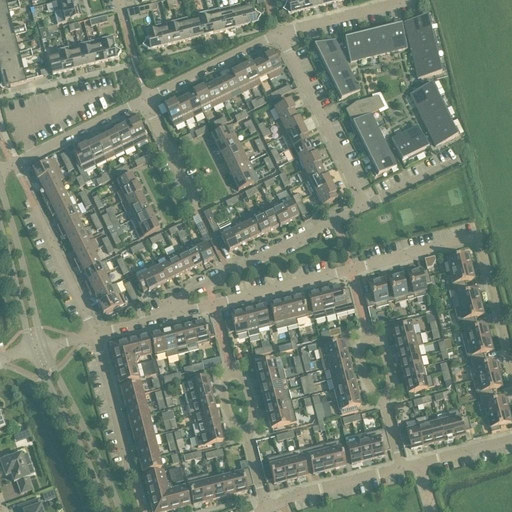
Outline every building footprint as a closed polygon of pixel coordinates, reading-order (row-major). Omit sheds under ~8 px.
[(0,0),(0,64),(0,65),(0,62),(0,59),(2,59),(4,66),(0,67),(0,76),(2,84),(1,84),(1,85),(0,85),(0,86),(0,85),(0,88),(0,89),(1,89),(2,90),(3,90),(7,89),(6,84),(8,83),(9,88),(26,84),(26,83),(25,79),(20,61),(20,58),(19,55),(14,37),(13,34),(13,31),(8,13),(7,9),(6,6),(4,0),(0,0)] [(76,0),(68,0),(59,2),(59,3),(56,8),(62,12),(78,8),(76,0)] [(285,6),(282,11),(287,14),(288,16),(301,13),(297,0),(286,0),(287,4),(285,4),(285,6)] [(297,0),(301,13),(312,10),(309,0),(297,0)] [(309,0),(312,10),(322,7),(320,0),(309,0)] [(152,12),(150,6),(138,9),(140,15),(152,12)] [(229,8),(230,13),(234,30),(245,27),(241,10),(239,6),(229,8)] [(78,8),(62,12),(62,13),(59,18),(64,21),(65,23),(85,18),(79,13),(78,8)] [(241,10),(245,27),(258,23),(258,22),(261,17),(256,13),(255,12),(253,13),(252,8),(241,10)] [(229,13),(224,10),(221,16),(220,16),(224,32),(230,31),(231,32),(234,31),(234,30),(230,13),(229,13)] [(208,13),(214,35),(224,32),(220,16),(218,11),(208,13)] [(214,35),(208,13),(197,16),(199,21),(203,38),(214,35)] [(94,20),(95,27),(107,24),(106,17),(94,20)] [(431,26),(429,18),(427,18),(403,24),(407,38),(431,32),(429,26),(431,26)] [(176,21),(182,43),(192,40),(188,24),(187,19),(176,21)] [(166,24),(171,46),(182,43),(176,21),(166,24)] [(199,21),(188,24),(192,40),(203,38),(199,21)] [(156,28),(161,48),(171,46),(166,24),(155,27),(156,28)] [(394,28),(394,26),(386,28),(392,54),(407,50),(401,26),(394,28)] [(161,48),(156,28),(145,31),(146,35),(147,40),(145,40),(145,42),(142,47),(147,50),(148,52),(161,48)] [(379,57),(381,56),(392,54),(386,28),(378,30),(379,32),(373,33),(379,57)] [(432,39),(431,32),(407,38),(410,52),(436,46),(434,38),(432,39)] [(366,35),(366,33),(358,35),(364,60),(379,57),(373,33),(366,35)] [(350,64),(364,60),(358,35),(350,37),(351,39),(344,40),(350,64)] [(103,56),(105,63),(118,59),(118,58),(121,53),(115,49),(112,37),(99,41),(103,56)] [(105,63),(103,56),(99,41),(89,43),(94,65),(105,63)] [(321,62),(340,53),(334,42),(314,47),(315,50),(313,50),(317,57),(319,57),(321,62)] [(78,46),(80,52),(84,68),(94,65),(89,43),(78,46)] [(414,66),(437,60),(436,54),(438,54),(436,46),(410,52),(414,66)] [(73,71),(70,56),(69,54),(68,55),(63,52),(60,57),(59,57),(63,73),(73,71)] [(84,68),(80,52),(69,54),(70,56),(73,71),(84,68)] [(328,75),(346,66),(340,53),(321,62),(320,63),(323,70),(325,69),(328,75)] [(267,77),(269,81),(283,75),(272,54),(264,58),(264,59),(260,61),(267,77)] [(63,73),(59,57),(48,60),(52,76),(63,73)] [(439,66),(437,60),(414,66),(417,81),(441,75),(441,74),(443,74),(441,66),(439,66)] [(258,81),(267,77),(260,61),(251,66),(258,81)] [(240,70),(251,90),(261,85),(258,81),(251,66),(250,65),(240,70)] [(332,89),(334,88),(353,79),(346,66),(328,75),(331,81),(329,82),(332,89)] [(251,90),(240,70),(230,74),(231,76),(231,75),(239,91),(238,91),(241,95),(251,90)] [(222,80),(224,83),(230,95),(238,91),(239,91),(231,75),(231,76),(222,80)] [(341,101),(359,92),(353,79),(334,88),(337,94),(335,95),(339,102),(340,101),(341,101)] [(212,85),(222,104),(232,99),(230,95),(224,83),(222,80),(212,85)] [(212,85),(203,89),(212,109),(222,104),(212,85)] [(437,92),(433,85),(432,86),(431,85),(409,96),(416,109),(438,98),(435,93),(437,92)] [(276,93),(278,99),(292,92),(289,87),(276,93)] [(193,94),(203,114),(212,109),(203,89),(202,88),(192,93),(193,94)] [(184,99),(194,118),(203,114),(193,94),(184,99)] [(352,125),(371,116),(384,109),(378,98),(356,104),(345,111),(352,125)] [(441,104),(438,98),(416,109),(422,122),(446,110),(442,103),(441,104)] [(184,99),(174,103),(184,123),(194,118),(184,99)] [(257,102),(259,108),(265,105),(266,105),(263,99),(257,102)] [(259,108),(257,102),(256,101),(251,103),(254,111),(259,108)] [(174,103),(174,102),(164,107),(174,128),(184,123),(174,103)] [(280,123),(295,116),(293,111),(294,111),(290,102),(274,110),(280,123)] [(429,135),(451,124),(448,119),(450,118),(446,110),(422,122),(429,135)] [(239,115),(242,121),(248,118),(245,113),(239,115)] [(242,121),(239,115),(234,118),(237,124),(242,121)] [(282,139),(303,128),(299,120),(298,120),(295,116),(280,123),(275,125),(282,139)] [(358,138),(377,129),(371,116),(352,125),(350,126),(354,133),(356,132),(358,138)] [(227,124),(224,118),(218,121),(221,127),(227,124)] [(124,128),(134,148),(147,141),(137,121),(128,125),(128,126),(124,128)] [(221,127),(218,121),(213,124),(216,130),(221,127)] [(247,130),(253,127),(250,122),(243,126),(246,131),(247,130)] [(266,131),(265,130),(263,124),(257,127),(260,133),(266,131)] [(453,130),(451,124),(429,135),(435,148),(457,138),(457,137),(459,136),(455,129),(453,130)] [(124,153),(134,148),(124,128),(124,127),(113,132),(114,133),(124,153)] [(215,146),(235,136),(230,127),(211,137),(215,146)] [(416,158),(423,154),(422,152),(428,149),(417,127),(404,134),(416,158)] [(200,130),(202,136),(208,133),(205,128),(200,130)] [(303,128),(282,139),(288,151),(308,142),(306,137),(307,137),(303,128)] [(266,131),(260,133),(263,139),(270,135),(267,129),(265,130),(266,131)] [(365,151),(384,141),(377,129),(358,138),(357,139),(360,146),(362,145),(365,151)] [(202,136),(200,130),(194,133),(197,139),(202,136)] [(105,137),(115,157),(124,153),(114,133),(105,137)] [(408,161),(416,158),(404,134),(391,140),(402,163),(408,160),(408,161)] [(190,135),(179,141),(181,147),(192,141),(190,135)] [(235,136),(215,146),(220,155),(239,146),(235,136)] [(95,142),(105,162),(115,157),(105,137),(95,142)] [(256,149),(262,146),(259,140),(254,143),(256,149)] [(371,163),(390,154),(384,141),(365,151),(363,151),(367,159),(368,158),(371,163)] [(95,142),(86,147),(95,166),(95,167),(105,162),(95,142)] [(308,142),(288,151),(293,161),(298,159),(313,152),(308,142)] [(95,167),(95,166),(86,147),(86,146),(77,150),(77,151),(72,154),(82,173),(95,167)] [(239,146),(220,155),(224,164),(244,155),(239,146)] [(273,159),(278,156),(275,150),(270,153),(273,159)] [(298,159),(304,171),(304,172),(319,164),(319,165),(320,164),(315,155),(314,155),(313,152),(298,159)] [(140,160),(142,166),(156,159),(153,153),(140,160)] [(65,168),(71,165),(65,154),(59,157),(65,168)] [(378,177),(396,168),(390,154),(371,163),(374,169),(372,170),(376,177),(377,176),(378,177)] [(244,155),(224,164),(229,174),(248,164),(244,155)] [(278,156),(273,159),(275,164),(281,162),(278,156)] [(265,167),(271,164),(268,159),(263,161),(265,167)] [(142,166),(140,160),(134,163),(137,168),(142,166)] [(59,171),(54,161),(32,172),(37,182),(38,182),(38,181),(59,171)] [(248,164),(229,174),(233,183),(249,175),(249,176),(253,173),(248,164)] [(271,164),(265,167),(268,172),(274,169),(271,164)] [(324,174),(319,165),(319,164),(304,172),(304,171),(299,174),(304,184),(324,174)] [(71,165),(65,168),(68,173),(73,171),(71,165)] [(121,169),(124,175),(129,172),(126,166),(121,169)] [(124,175),(121,169),(115,172),(118,178),(124,175)] [(59,171),(38,181),(38,182),(42,190),(59,182),(64,180),(59,171)] [(281,183),(287,180),(284,174),(278,177),(281,183)] [(324,174),(304,184),(311,197),(315,195),(315,194),(331,186),(327,178),(326,178),(324,174)] [(117,195),(136,185),(132,175),(112,185),(117,195)] [(249,175),(233,183),(238,192),(253,185),(249,176),(249,175)] [(101,179),(104,184),(110,182),(107,176),(101,179)] [(104,184),(101,179),(96,182),(98,187),(104,184)] [(269,182),(271,187),(277,185),(274,179),(269,182)] [(287,180),(281,183),(284,189),(290,186),(287,180)] [(42,190),(39,192),(45,205),(66,196),(59,182),(42,190)] [(271,187),(269,182),(263,184),(266,190),(271,187)] [(121,204),(141,194),(136,185),(117,195),(121,204)] [(315,194),(315,195),(322,208),(337,200),(335,195),(336,195),(331,186),(315,194)] [(250,191),(253,197),(258,194),(255,188),(250,191)] [(253,197),(250,191),(244,194),(248,201),(253,198),(253,197)] [(141,194),(121,204),(126,213),(145,203),(141,194)] [(295,204),(301,202),(298,195),(292,198),(295,204)] [(66,196),(45,205),(52,219),(56,218),(55,217),(72,209),(66,196)] [(95,205),(100,203),(98,197),(92,200),(95,205)] [(230,200),(233,206),(239,203),(236,198),(230,200)] [(289,223),(289,222),(298,218),(289,198),(279,203),(289,223)] [(233,206),(230,200),(225,203),(228,209),(233,206)] [(88,201),(83,204),(86,209),(91,207),(88,201)] [(301,202),(295,204),(302,218),(307,215),(301,202)] [(100,203),(95,205),(97,211),(103,208),(100,203)] [(130,222),(150,212),(145,203),(126,213),(130,222)] [(279,227),(279,228),(279,229),(290,224),(289,222),(289,223),(279,203),(269,208),(271,212),(272,212),(279,227)] [(56,218),(60,226),(77,218),(81,216),(76,206),(72,209),(55,217),(56,218)] [(150,212),(130,222),(135,231),(154,222),(150,212)] [(251,217),(260,237),(270,232),(262,217),(263,216),(261,212),(251,217)] [(262,217),(270,232),(279,228),(279,227),(272,212),(271,212),(263,216),(262,217)] [(104,224),(109,221),(107,215),(101,218),(104,224)] [(241,222),(251,241),(260,237),(251,217),(241,222)] [(83,232),(83,231),(77,218),(60,226),(56,228),(63,242),(67,240),(83,232)] [(218,231),(213,219),(207,222),(213,233),(218,231)] [(109,221),(104,224),(106,229),(112,226),(109,221)] [(154,222),(135,231),(139,241),(159,231),(154,222)] [(232,226),(241,246),(251,241),(241,222),(232,226)] [(100,224),(94,226),(97,232),(102,229),(100,224)] [(202,225),(196,228),(201,239),(207,236),(202,225)] [(173,229),(177,236),(183,233),(179,226),(173,229)] [(241,246),(232,226),(218,233),(229,254),(237,249),(237,248),(241,246)] [(72,250),(88,242),(88,241),(92,239),(88,229),(83,231),(83,232),(67,240),(72,250)] [(177,236),(173,229),(168,231),(171,239),(177,236)] [(113,242),(118,239),(116,234),(110,237),(113,242)] [(155,238),(157,243),(163,241),(160,235),(155,238)] [(104,247),(110,244),(107,238),(101,241),(104,247)] [(157,243),(155,238),(148,241),(151,247),(157,243)] [(118,239),(113,242),(116,248),(121,245),(118,239)] [(203,265),(202,265),(203,266),(213,261),(203,240),(193,245),(203,265)] [(72,250),(76,260),(77,260),(93,252),(94,252),(98,250),(93,241),(89,243),(88,242),(72,250)] [(136,247),(139,253),(144,250),(141,245),(136,247)] [(184,250),(194,269),(202,265),(203,265),(193,245),(184,250)] [(139,253),(136,247),(129,250),(132,256),(139,253)] [(184,250),(175,254),(184,274),(194,269),(184,250)] [(77,260),(76,260),(73,262),(80,276),(83,274),(100,266),(100,265),(94,252),(93,252),(77,260)] [(167,264),(175,279),(184,274),(175,254),(165,259),(167,264)] [(468,256),(456,259),(455,255),(446,257),(450,274),(472,268),(469,257),(469,256),(468,256)] [(436,257),(426,259),(428,269),(438,266),(436,257)] [(118,268),(124,265),(121,260),(115,262),(118,268)] [(419,261),(421,271),(428,270),(426,260),(419,261)] [(83,274),(88,283),(105,275),(109,273),(104,263),(100,265),(100,266),(83,274)] [(167,264),(158,268),(166,283),(175,279),(167,264)] [(148,273),(149,273),(147,268),(133,275),(143,295),(148,292),(148,293),(157,289),(148,273)] [(166,283),(158,268),(149,273),(148,273),(157,289),(167,284),(166,283)] [(475,279),(472,268),(450,274),(453,285),(451,286),(453,292),(466,289),(464,283),(474,280),(475,280),(475,279)] [(407,274),(410,284),(403,286),(406,299),(413,298),(414,300),(426,297),(424,287),(420,274),(419,270),(408,273),(407,273),(407,274)] [(427,272),(420,274),(424,287),(431,285),(427,272)] [(88,283),(84,284),(91,298),(95,297),(94,296),(111,288),(105,275),(88,283)] [(388,279),(391,289),(384,291),(387,304),(394,302),(395,305),(407,302),(406,299),(403,286),(400,275),(389,278),(388,278),(388,279)] [(369,284),(371,294),(364,296),(367,309),(375,307),(376,310),(388,307),(387,304),(384,291),(381,280),(370,282),(369,283),(369,284)] [(126,292),(132,289),(129,284),(123,287),(126,292)] [(94,296),(95,297),(99,305),(99,306),(120,295),(115,286),(111,288),(94,296)] [(329,291),(336,316),(354,312),(348,290),(342,292),(340,288),(329,291)] [(132,289),(126,292),(132,303),(137,301),(132,289)] [(454,311),(482,304),(479,293),(478,292),(477,292),(467,295),(466,289),(453,292),(448,293),(450,300),(451,299),(454,311)] [(325,319),(335,317),(336,316),(329,291),(319,294),(325,319)] [(325,319),(319,294),(308,297),(309,301),(313,317),(314,322),(325,319)] [(99,306),(99,305),(98,306),(103,316),(125,305),(120,295),(99,306)] [(296,322),(296,321),(313,317),(309,301),(303,302),(302,298),(291,301),(296,322)] [(296,322),(291,301),(280,304),(287,329),(298,326),(296,321),(296,322)] [(264,312),(264,315),(268,329),(275,327),(276,332),(287,329),(280,304),(269,307),(270,311),(264,312)] [(484,315),(482,304),(454,311),(458,323),(460,322),(462,328),(475,325),(473,319),(483,316),(484,316),(484,315)] [(268,329),(264,315),(264,312),(263,308),(252,311),(258,331),(268,329)] [(247,334),(248,339),(259,336),(258,331),(252,311),(242,314),(247,334)] [(247,334),(242,314),(230,316),(232,320),(224,322),(228,335),(235,333),(236,337),(247,334)] [(415,337),(412,326),(411,321),(394,325),(395,330),(392,331),(395,342),(415,337)] [(192,326),(197,347),(209,344),(208,340),(215,338),(211,325),(204,327),(203,323),(192,326)] [(487,328),(486,328),(477,331),(475,325),(462,328),(463,334),(461,335),(464,347),(491,340),(488,329),(488,328),(487,328)] [(197,347),(192,326),(181,329),(187,350),(187,349),(197,347)] [(171,332),(177,357),(188,354),(187,349),(187,350),(181,329),(171,332)] [(177,357),(171,332),(161,334),(166,355),(165,355),(167,360),(177,357)] [(166,355),(161,334),(150,337),(155,358),(165,355),(166,355)] [(397,353),(409,350),(418,347),(418,348),(423,347),(420,335),(415,337),(395,342),(397,353)] [(111,352),(120,385),(138,380),(135,366),(137,365),(139,362),(138,359),(150,356),(146,338),(115,346),(114,346),(114,347),(113,347),(112,348),(112,349),(111,350),(111,351),(111,352)] [(494,351),(491,340),(464,347),(467,359),(469,358),(471,364),(484,361),(483,355),(493,352),(494,351)] [(321,361),(346,355),(343,344),(318,350),(321,361)] [(400,363),(412,360),(421,358),(418,348),(418,347),(409,350),(397,353),(400,363)] [(346,355),(321,361),(324,372),(328,371),(328,370),(349,365),(346,355)] [(412,360),(400,363),(403,374),(423,368),(421,358),(412,360)] [(278,372),(275,361),(255,366),(258,377),(278,372)] [(496,364),(486,367),(484,361),(471,364),(473,371),(475,370),(477,381),(478,382),(500,376),(497,365),(497,364),(496,364)] [(331,381),(351,375),(349,365),(328,370),(328,371),(331,381)] [(423,368),(403,374),(405,384),(426,379),(426,378),(423,368)] [(278,372),(258,377),(260,388),(281,383),(285,382),(283,371),(278,372)] [(334,391),(354,386),(351,375),(331,381),(334,391)] [(503,387),(500,376),(478,382),(477,381),(473,382),(476,395),(479,394),(480,400),(494,397),(492,391),(502,388),(503,388),(503,387)] [(431,377),(426,378),(426,379),(405,384),(408,395),(433,388),(431,377)] [(305,380),(307,387),(314,385),(312,378),(305,380)] [(189,395),(196,393),(209,390),(206,379),(181,385),(184,397),(189,395)] [(307,387),(305,380),(299,382),(300,389),(307,387)] [(283,393),(281,383),(260,388),(263,398),(283,393)] [(124,400),(142,396),(139,385),(121,390),(124,400)] [(307,387),(309,394),(316,392),(314,385),(307,387)] [(354,386),(334,391),(336,402),(357,396),(354,386)] [(307,387),(300,389),(302,395),(309,394),(307,387)] [(209,390),(196,393),(189,395),(191,405),(212,400),(209,390)] [(283,393),(263,398),(266,409),(286,403),(283,393)] [(142,396),(124,400),(127,411),(145,406),(142,396)] [(357,413),(356,408),(360,407),(357,396),(336,402),(339,413),(340,412),(341,417),(357,413)] [(313,407),(319,405),(318,397),(311,399),(313,407)] [(505,400),(495,403),(494,397),(480,400),(482,407),(484,406),(487,418),(509,412),(507,401),(506,401),(506,400),(505,400)] [(191,405),(187,406),(190,418),(194,416),(214,411),(212,400),(191,405)] [(268,419),(293,413),(291,402),(286,403),(266,409),(268,419)] [(313,407),(318,423),(322,422),(326,421),(322,404),(319,405),(313,407)] [(145,406),(127,411),(129,421),(147,417),(145,406)] [(197,426),(217,421),(214,411),(194,416),(197,426)] [(448,419),(454,440),(464,437),(463,433),(460,420),(458,412),(447,415),(448,419)] [(511,421),(509,412),(487,418),(491,434),(501,431),(499,427),(511,424),(511,423),(511,421)] [(293,413),(268,419),(271,430),(296,424),(293,413)] [(147,417),(129,421),(132,432),(150,427),(147,417)] [(467,418),(460,420),(463,433),(470,431),(467,418)] [(438,422),(443,442),(454,440),(448,419),(438,422)] [(217,421),(197,426),(192,428),(195,438),(200,437),(199,437),(220,432),(217,421)] [(443,442),(438,422),(427,424),(433,445),(443,442)] [(427,424),(417,427),(422,448),(433,445),(427,424)] [(150,427),(132,432),(135,442),(153,437),(150,427)] [(399,435),(404,452),(422,448),(417,427),(405,430),(406,434),(399,435)] [(366,435),(372,460),(384,457),(383,453),(390,452),(384,430),(366,435)] [(12,435),(15,443),(29,439),(27,431),(12,435)] [(220,432),(199,437),(200,437),(195,438),(198,449),(222,443),(220,432)] [(366,435),(355,438),(357,442),(362,463),(372,460),(366,435)] [(153,437),(135,442),(137,453),(156,448),(153,437)] [(328,445),(334,470),(345,468),(344,463),(350,462),(347,449),(341,450),(338,442),(328,445)] [(362,463),(357,442),(346,445),(347,449),(350,462),(351,466),(362,463)] [(317,448),(324,473),(334,470),(328,445),(317,448)] [(156,448),(137,453),(140,463),(158,458),(156,448)] [(324,473),(317,448),(300,452),(305,473),(306,473),(312,472),(313,476),(324,473)] [(305,473),(300,452),(289,455),(296,480),(307,477),(306,473),(305,473)] [(10,459),(0,462),(0,463),(5,478),(11,476),(14,484),(17,483),(21,495),(32,491),(28,479),(29,478),(21,456),(18,457),(17,455),(9,457),(10,459)] [(279,457),(285,483),(296,480),(289,455),(279,457)] [(285,483),(279,457),(267,460),(269,469),(262,471),(266,484),(273,482),(274,486),(285,483)] [(158,458),(140,463),(143,474),(161,469),(158,458)] [(230,475),(235,496),(247,493),(246,489),(253,487),(248,470),(230,475)] [(170,511),(188,508),(189,507),(185,489),(172,492),(172,490),(168,488),(166,489),(162,474),(144,478),(152,511),(170,511)] [(214,501),(211,489),(209,480),(208,475),(197,478),(201,492),(204,504),(214,501)] [(220,478),(225,498),(235,496),(230,475),(220,478)] [(204,504),(201,492),(197,478),(187,481),(193,506),(204,504)] [(211,489),(214,501),(225,498),(220,478),(209,480),(211,489)] [(38,502),(19,509),(19,511),(41,511),(39,506),(38,502)]
